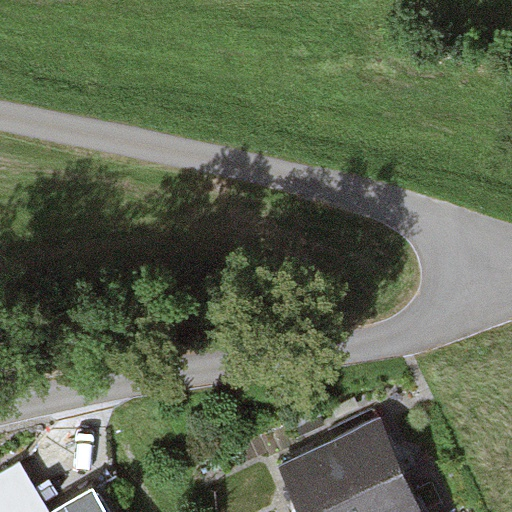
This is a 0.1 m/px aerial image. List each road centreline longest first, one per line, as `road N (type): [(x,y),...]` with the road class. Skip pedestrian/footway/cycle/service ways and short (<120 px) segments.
road 1 (residential): [(511,285),(420,222),(302,184),(0,119)]
road 2 (residential): [(511,289),(197,372),(0,407)]
